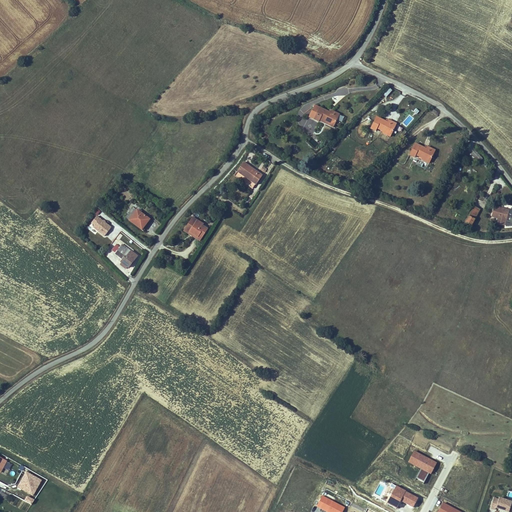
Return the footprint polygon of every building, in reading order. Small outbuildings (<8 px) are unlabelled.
[(333,115),(333,116),(320,111),(315,123),(321,126),(321,124),(336,131),(342,118),(333,115)] [(391,122),(390,125),(379,120),(373,131),(380,134),(381,132),(394,138),(400,126),(391,122)] [(431,149),(430,152),(418,147),(413,158),(419,160),(419,159),(434,166),(440,153),(431,149)] [(471,154),(478,162),(482,159),(475,150),(471,154)] [(266,177),(246,165),(237,180),(256,191),(260,185),(260,186),(266,177)] [(486,175),(489,168),(483,166),(480,173),(486,175)] [(478,205),(469,220),(475,224),(484,208),(478,205)] [(508,211),(500,208),(497,215),(503,217),(502,220),(501,224),(508,211)] [(125,217),(143,230),(152,219),(138,209),(133,216),(128,212),(125,217)] [(501,224),(508,227),(511,215),(511,212),(508,211),(501,224)] [(201,241),(208,229),(204,226),(204,225),(193,218),(184,231),(201,241)] [(113,237),(116,233),(106,226),(103,229),(113,237)] [(122,243),(120,246),(116,243),(111,249),(115,252),(114,253),(122,260),(120,261),(122,262),(119,266),(125,271),(127,267),(129,268),(139,256),(122,243)] [(436,462),(414,450),(408,462),(420,469),(416,478),(424,483),(429,473),(431,474),(436,462)] [(33,497),(42,481),(25,472),(17,488),(33,497)] [(413,507),(418,497),(396,485),(387,503),(397,508),(401,501),(413,507)] [(342,511),(345,507),(322,495),(317,506),(327,511),(342,511)] [(31,505),(34,500),(27,496),(24,501),(31,505)] [(511,509),(511,505),(511,500),(508,498),(501,496),(501,497),(496,496),(492,505),(497,507),(498,506),(510,510),(511,509)] [(461,511),(462,511),(443,502),(437,511),(461,511)]
